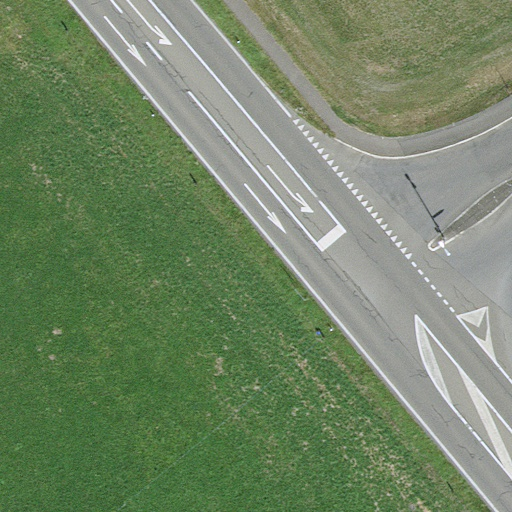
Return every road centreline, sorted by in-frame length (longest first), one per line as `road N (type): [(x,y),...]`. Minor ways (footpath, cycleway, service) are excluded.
road 1 (primary): [(133,0),(371,280)]
road 2 (primary): [(371,280),(511,451)]
road 3 (unclassified): [(371,280),(511,175)]
